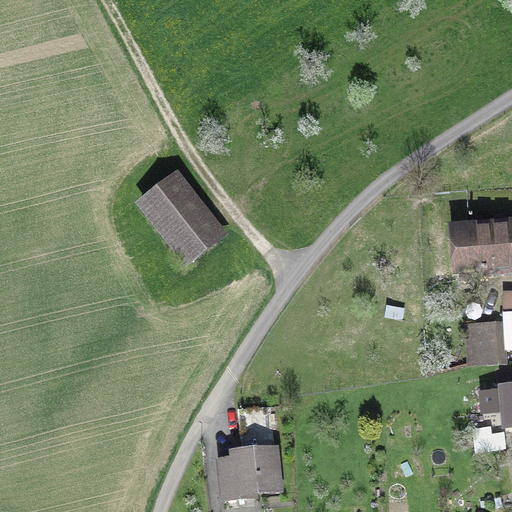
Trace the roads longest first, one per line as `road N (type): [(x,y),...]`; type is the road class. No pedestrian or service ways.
road 1 (residential): [(511,98),(387,179),(336,226),(190,436),(158,511)]
road 2 (track): [(100,0),(219,203),(296,277)]
